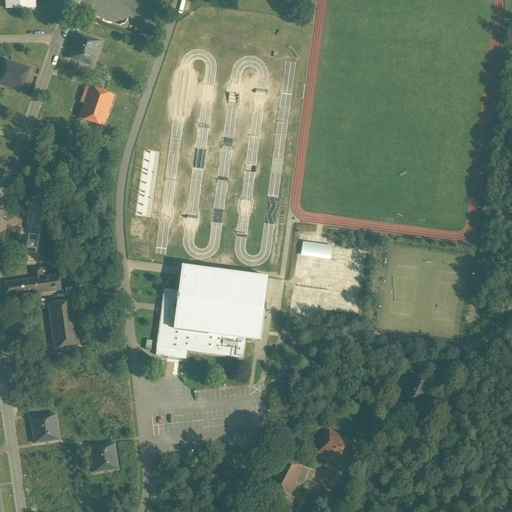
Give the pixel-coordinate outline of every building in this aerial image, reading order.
[(34,7),(34,0),(5,0),(6,8),(5,8),(5,9),(35,8),(35,7),(34,7)] [(101,42),(80,35),(77,34),(68,59),(92,67),(101,42)] [(5,61),(0,75),(0,85),(22,93),(30,69),(5,61)] [(114,96),(93,89),(89,88),(88,93),(84,92),(80,103),(84,104),(79,119),(103,127),(114,96)] [(72,141),(70,149),(75,151),(78,143),(72,141)] [(159,328),(159,331),(155,356),(167,358),(168,357),(167,357),(168,352),(179,354),(179,359),(179,358),(178,359),(186,360),(187,352),(242,359),(244,340),(258,341),(267,278),(266,278),(266,279),(258,277),(257,277),(249,276),(241,275),(233,274),(232,274),(224,273),(216,272),(208,271),(207,271),(199,270),(191,269),(191,268),(191,269),(183,268),(183,267),(182,267),(178,292),(164,290),(159,328)] [(61,291),(60,287),(58,275),(43,278),(41,268),(31,269),(32,279),(5,283),(7,299),(61,291)] [(73,301),(51,304),(47,305),(54,349),(79,345),(73,301)] [(399,398),(406,402),(421,410),(434,385),(411,374),(399,398)] [(34,444),(45,443),(59,441),(55,414),(30,418),(34,444)] [(340,465),(343,460),(352,443),(328,430),(317,453),(340,465)] [(93,474),(108,471),(118,470),(114,444),(89,447),(93,474)] [(301,474),(304,469),(281,457),(266,486),(289,498),(296,484),(300,486),(305,475),(301,474)]
